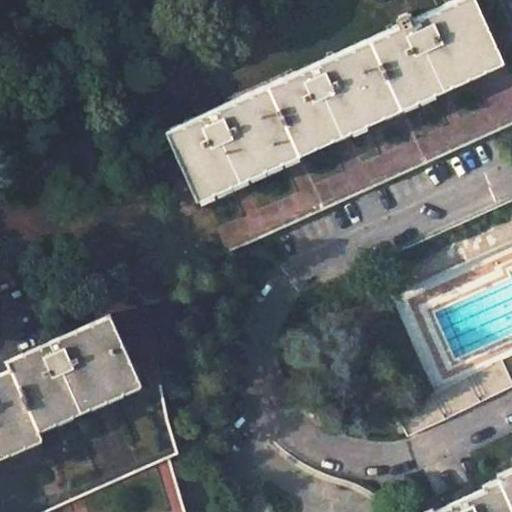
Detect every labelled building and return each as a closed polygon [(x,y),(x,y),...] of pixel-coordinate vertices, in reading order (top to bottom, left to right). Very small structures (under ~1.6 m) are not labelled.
[(370,40),(400,107),(501,61),(473,0),(456,0),(413,20),(408,10),(395,16),(399,27),(370,40)] [(269,86),(298,152),(400,107),(370,40),(269,86)] [(298,152),(269,86),(168,131),(196,197),(298,152)] [(511,239),(511,198),(376,260),(392,294),(511,239)] [(138,372),(111,311),(6,357),(10,367),(34,419),(138,372)] [(511,353),(394,409),(405,435),(511,384),(511,353)] [(0,447),(38,429),(34,419),(10,367),(0,370),(0,447)] [(511,466),(494,475),(495,477),(511,511),(511,466)] [(478,485),(479,488),(432,510),(430,507),(419,511),(511,511),(495,477),(478,485)]
